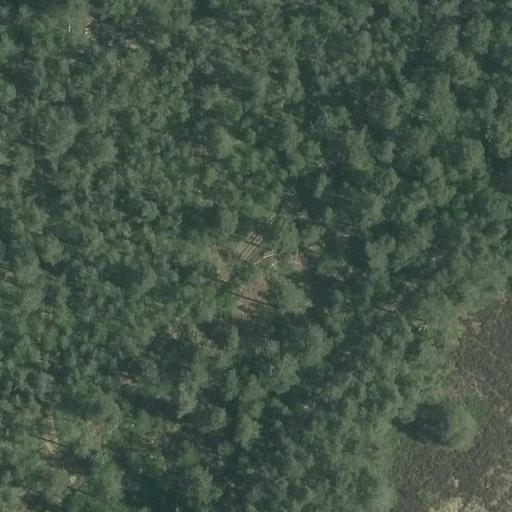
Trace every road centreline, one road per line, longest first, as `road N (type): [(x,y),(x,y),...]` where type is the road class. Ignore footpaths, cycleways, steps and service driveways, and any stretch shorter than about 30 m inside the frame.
road 1 (track): [(218,511),(511,167)]
road 2 (track): [(0,71),(310,0)]
